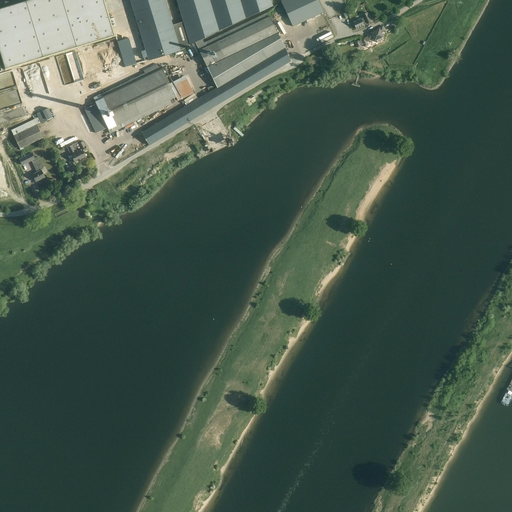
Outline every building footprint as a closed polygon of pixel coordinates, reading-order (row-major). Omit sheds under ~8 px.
[(114,35),(103,0),(29,0),(0,9),(0,49),(6,68),(114,35)] [(208,41),(207,37),(272,5),(270,0),(176,0),(183,22),(173,25),(165,0),(130,0),(149,61),(181,51),(190,45),(195,42),(197,47),(202,45),(208,41)] [(293,27),(323,12),(317,0),(283,0),(281,1),(293,27)] [(207,67),(210,74),(217,88),(142,132),(149,146),(291,60),(268,12),(208,41),(202,45),(197,47),(207,67)] [(363,18),(361,19),(353,23),(356,29),(364,25),(367,24),(371,22),(367,13),(362,15),(363,18)] [(371,33),(367,35),(369,40),(373,38),(374,41),(376,40),(377,43),(383,40),(381,37),(383,37),(381,33),(385,31),(383,26),(376,30),(376,31),(371,33)] [(178,101),(189,95),(194,93),(185,75),(169,83),(161,65),(158,66),(157,64),(144,70),(145,73),(93,98),(96,104),(84,109),(96,133),(107,128),(110,133),(178,101)] [(42,123),(47,121),(47,120),(52,117),(48,108),(37,113),(42,123)] [(44,138),(35,119),(11,130),(20,149),(44,138)] [(88,150),(83,141),(80,143),(80,141),(67,147),(75,163),(87,157),(84,151),(88,150)] [(32,153),(24,156),(27,163),(32,161),(37,172),(32,174),(36,182),(45,177),(42,170),(44,169),(38,157),(35,158),(32,153)]
